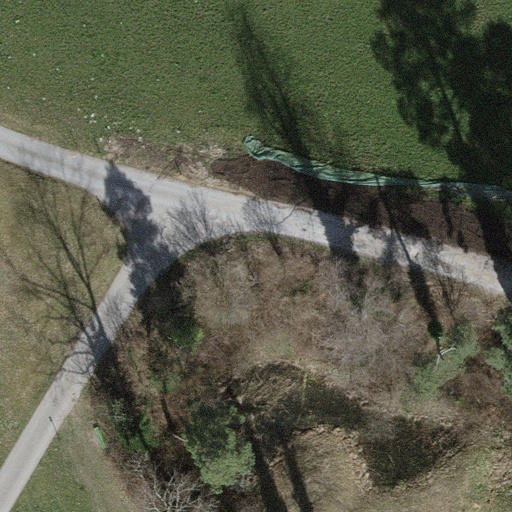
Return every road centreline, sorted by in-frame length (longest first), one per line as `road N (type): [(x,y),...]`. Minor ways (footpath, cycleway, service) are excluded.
road 1 (track): [(0,138),(172,205),(511,284)]
road 2 (track): [(0,499),(172,205)]
